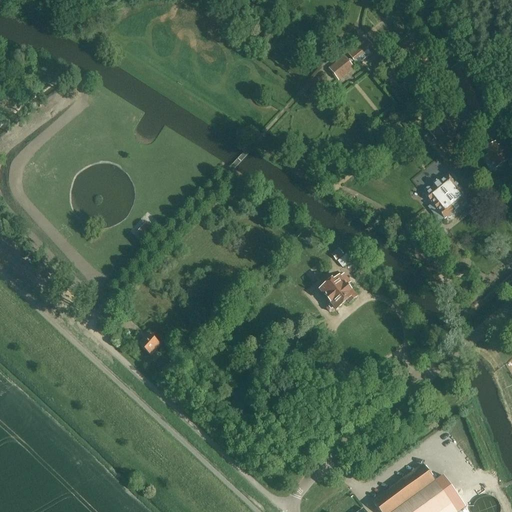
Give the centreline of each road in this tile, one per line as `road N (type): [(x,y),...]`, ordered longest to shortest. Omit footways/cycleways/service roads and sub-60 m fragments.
road 1 (unclassified): [(256,511),(0,277)]
road 2 (residential): [(296,496),(324,460),(511,302)]
road 3 (unclassified): [(289,505),(264,492),(106,343)]
